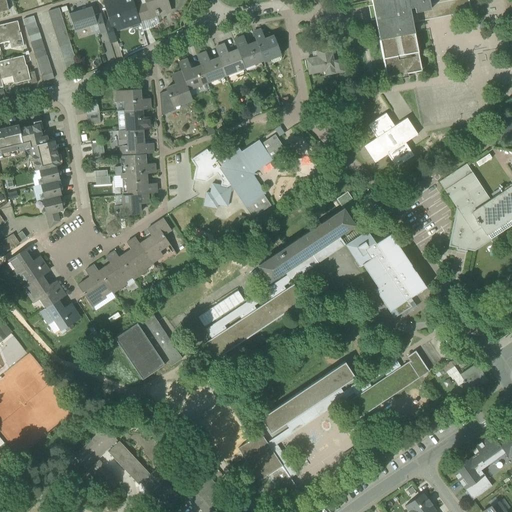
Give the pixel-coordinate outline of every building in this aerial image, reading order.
[(0,0),(0,12),(8,11),(5,0),(0,0)] [(127,21),(128,27),(140,23),(139,20),(135,8),(132,0),(107,0),(103,1),(109,21),(111,27),(127,21)] [(147,4),(150,16),(156,15),(171,10),(167,0),(144,0),(146,5),(147,4)] [(371,0),(372,5),(377,4),(380,18),(375,19),(386,78),(421,71),(412,22),(422,21),(420,11),(430,9),(430,5),(453,0),(457,0),(458,4),(469,2),(468,0),(371,0)] [(470,11),(469,2),(458,4),(457,0),(453,0),(430,5),(430,9),(420,11),(422,21),(470,11)] [(135,8),(139,20),(150,16),(147,4),(146,5),(135,8)] [(91,7),(69,14),(74,31),(97,24),(94,15),(91,7)] [(47,12),(67,74),(78,70),(59,8),(47,12)] [(100,13),(94,15),(97,24),(100,34),(106,32),(103,23),(100,13)] [(139,20),(140,23),(142,28),(159,23),(156,15),(150,16),(139,20)] [(22,20),(24,25),(36,22),(34,16),(22,20)] [(17,21),(0,25),(0,43),(8,41),(12,40),(13,48),(24,45),(20,30),(19,30),(17,21)] [(111,27),(109,21),(103,23),(106,32),(112,31),(111,27)] [(113,30),(114,31),(128,27),(127,21),(111,27),(112,31),(113,30)] [(24,25),(26,31),(37,27),(36,22),(24,25)] [(26,31),(28,37),(39,33),(37,27),(26,31)] [(106,32),(110,44),(117,41),(114,31),(113,30),(112,31),(106,32)] [(264,62),(270,60),(269,57),(279,53),(280,56),(281,56),(273,36),(264,39),(260,30),(252,33),(256,42),(263,60),(264,62)] [(28,37),(30,42),(41,39),(39,33),(28,37)] [(234,41),(237,50),(244,67),(263,60),(256,42),(247,46),(243,37),(234,41)] [(30,42),(31,48),(43,44),(41,39),(30,42)] [(315,45),(317,51),(330,49),(329,42),(315,45)] [(31,48),(33,54),(45,50),(43,44),(31,48)] [(215,48),(219,58),(225,73),(225,74),(244,67),(237,50),(228,54),(224,44),(215,48)] [(326,70),(326,74),(335,73),(335,72),(343,71),(341,60),(333,62),(330,49),(317,51),(317,52),(319,52),(320,57),(318,57),(307,60),(309,73),(326,70)] [(33,54),(35,60),(47,56),(45,50),(33,54)] [(197,56),(200,65),(210,61),(206,52),(197,56)] [(281,58),(280,56),(279,53),(269,57),(270,60),(271,62),(274,63),(280,60),(281,58)] [(0,61),(0,77),(1,80),(1,79),(12,77),(15,76),(16,83),(30,80),(28,73),(27,68),(26,68),(23,56),(0,61)] [(35,60),(41,77),(52,73),(47,56),(35,60)] [(219,58),(210,61),(200,65),(206,80),(225,73),(219,58)] [(178,63),(181,72),(187,87),(206,80),(200,65),(191,69),(187,59),(178,63)] [(30,80),(31,85),(37,83),(34,72),(28,73),(30,80)] [(191,97),(187,87),(181,72),(172,75),(175,85),(166,88),(167,91),(172,105),(173,104),(191,97)] [(54,80),(52,73),(41,77),(43,84),(54,80)] [(125,101),(125,111),(140,109),(149,109),(149,99),(139,99),(139,90),(115,91),(116,102),(125,101)] [(159,93),(161,116),(175,110),(174,107),(173,104),(172,105),(167,91),(159,93)] [(191,97),(173,104),(174,107),(192,100),(191,97)] [(287,97),(281,99),(283,105),(290,103),(287,97)] [(85,104),(86,115),(99,113),(97,99),(85,104)] [(125,101),(116,102),(116,111),(118,111),(125,111),(125,101)] [(256,104),(248,109),(253,116),(261,112),(256,104)] [(125,111),(126,130),(142,129),(151,129),(150,117),(141,118),(140,109),(125,111)] [(125,111),(118,111),(119,131),(126,130),(125,111)] [(100,123),(99,113),(86,115),(88,124),(100,123)] [(394,126),(385,113),(367,125),(376,138),(363,146),(374,163),(387,154),(395,167),(413,155),(405,143),(418,134),(406,118),(394,126)] [(510,142),(511,142),(511,117),(506,122),(503,132),(510,142)] [(39,124),(19,129),(24,150),(30,148),(35,170),(38,169),(56,165),(59,164),(54,140),(48,142),(46,136),(42,137),(39,124)] [(0,155),(3,155),(16,152),(24,150),(19,129),(18,125),(12,127),(8,128),(6,128),(4,129),(3,126),(2,126),(1,128),(1,129),(0,129),(0,155)] [(215,133),(212,125),(205,127),(208,136),(215,133)] [(275,130),(279,136),(284,133),(279,126),(275,130)] [(119,131),(121,156),(144,154),(153,153),(152,143),(143,144),(142,129),(126,130),(119,131)] [(275,134),(269,138),(271,140),(258,149),(254,143),(241,152),(232,158),(229,153),(221,159),(216,162),(215,163),(218,167),(219,167),(230,184),(227,186),(220,185),(212,183),(210,193),(206,192),(203,206),(217,208),(218,204),(227,206),(230,192),(233,189),(252,217),(259,213),(258,211),(269,203),(258,186),(259,185),(255,180),(254,181),(250,175),(252,174),(251,173),(263,165),(262,164),(285,149),(275,134)] [(259,140),(254,143),(258,149),(271,140),(269,138),(261,144),(259,140)] [(90,144),(93,159),(105,157),(102,142),(90,144)] [(238,148),(229,153),(232,158),(241,152),(238,148)] [(221,181),(220,185),(227,186),(230,184),(219,167),(218,167),(215,163),(216,162),(221,159),(214,149),(208,152),(207,149),(191,159),(196,167),(193,180),(205,182),(217,174),(221,181)] [(124,167),(125,175),(145,174),(154,173),(153,163),(144,164),(144,154),(121,156),(120,156),(121,167),(124,167)] [(466,248),(474,250),(511,224),(511,185),(490,201),(466,164),(439,182),(457,209),(449,245),(457,247),(457,248),(458,248),(458,247),(465,248),(465,249),(466,249),(466,248)] [(56,165),(38,169),(41,179),(40,179),(39,179),(38,181),(38,183),(38,185),(40,184),(57,180),(59,180),(58,175),(60,174),(60,173),(59,171),(58,170),(57,169),(56,165)] [(121,175),(123,195),(147,193),(155,193),(155,183),(146,184),(145,174),(125,175),(121,175)] [(110,176),(107,177),(95,177),(96,185),(110,184),(110,176)] [(57,180),(40,184),(42,194),(41,195),(40,196),(40,198),(40,200),(42,199),(59,195),(61,195),(60,190),(61,189),(61,188),(61,186),(60,185),(59,185),(57,180)] [(336,199),(343,210),(347,214),(357,207),(347,191),(336,199)] [(147,203),(147,193),(123,195),(124,205),(115,206),(115,216),(139,214),(138,204),(147,203)] [(60,200),(59,195),(42,199),(44,208),(43,209),(42,210),(42,213),(43,214),(45,215),(57,212),(63,210),(62,205),(63,203),(63,201),(62,200),(60,200)] [(114,196),(115,206),(124,205),(123,195),(114,196)] [(353,225),(347,214),(343,210),(258,266),(268,281),(284,271),(338,235),(353,225)] [(45,215),(49,228),(60,221),(57,212),(45,215)] [(156,223),(163,235),(171,230),(163,218),(156,223)] [(250,221),(238,218),(236,227),(248,230),(250,221)] [(151,236),(139,244),(150,260),(160,253),(159,251),(169,244),(163,235),(156,223),(147,229),(151,236)] [(283,286),(367,230),(363,225),(341,239),(338,235),(284,271),(287,275),(245,303),(205,329),(209,334),(223,324),(224,326),(239,316),(238,314),(253,304),(254,306),(269,296),(268,294),(282,285),(283,286)] [(374,289),(389,312),(406,300),(410,298),(426,287),(415,271),(414,271),(410,266),(411,265),(390,234),(376,244),(367,230),(345,245),(359,267),(362,265),(377,287),(374,289)] [(21,239),(22,240),(26,238),(22,232),(18,234),(21,239)] [(14,246),(19,243),(13,234),(8,237),(14,246)] [(10,249),(14,246),(8,237),(4,240),(10,249)] [(126,243),(130,250),(139,244),(135,237),(126,243)] [(0,244),(5,252),(10,249),(4,240),(0,242),(0,244)] [(150,260),(139,244),(130,250),(132,252),(128,255),(126,252),(119,258),(130,274),(133,279),(147,270),(146,269),(143,265),(150,260)] [(24,272),(30,282),(45,273),(48,270),(39,257),(32,262),(24,250),(6,262),(17,277),(21,274),(24,272)] [(105,257),(110,263),(119,258),(114,251),(105,257)] [(160,253),(150,260),(152,263),(163,256),(160,253)] [(123,279),(130,274),(119,258),(110,263),(112,266),(107,269),(106,266),(98,271),(109,288),(111,291),(112,293),(126,284),(123,279)] [(150,260),(143,265),(146,269),(153,264),(152,263),(150,260)] [(85,270),(89,277),(98,271),(94,265),(85,270)] [(102,292),(109,288),(98,271),(89,277),(91,280),(87,282),(85,280),(77,285),(92,307),(105,298),(104,296),(102,292)] [(21,274),(28,284),(30,282),(24,272),(21,274)] [(53,284),(45,273),(30,282),(28,284),(23,287),(33,302),(40,297),(47,307),(57,301),(65,295),(56,282),(53,284)] [(130,274),(123,279),(126,284),(128,287),(135,282),(133,279),(130,274)] [(204,344),(214,360),(304,300),(293,284),(286,290),(283,286),(282,285),(268,294),(269,296),(271,299),(256,309),(254,306),(253,304),(238,314),(239,316),(241,319),(226,329),(224,326),(223,324),(209,334),(212,339),(204,344)] [(102,292),(104,296),(111,291),(109,288),(102,292)] [(237,290),(197,317),(204,327),(244,300),(237,290)] [(406,300),(411,307),(412,309),(416,307),(410,298),(406,300)] [(389,312),(393,318),(411,307),(406,300),(389,312)] [(40,312),(47,324),(54,319),(52,316),(63,309),(57,301),(47,307),(40,312)] [(55,319),(62,329),(64,327),(67,331),(73,327),(70,323),(79,318),(70,304),(63,309),(52,316),(54,319),(55,319)] [(114,337),(142,379),(168,362),(171,366),(182,358),(149,309),(137,316),(140,320),(114,337)] [(117,312),(107,319),(110,323),(120,316),(117,312)] [(0,341),(11,333),(0,319),(0,341)] [(54,319),(47,324),(53,333),(59,330),(62,329),(55,319),(54,319)] [(409,361),(408,362),(419,378),(428,371),(415,351),(406,357),(409,361)] [(28,355),(0,378),(0,433),(17,454),(71,408),(28,355)] [(449,362),(453,367),(462,360),(459,356),(449,362)] [(282,466),(290,478),(296,474),(276,444),(354,393),(353,391),(368,382),(368,383),(383,373),(383,372),(397,362),(394,357),(343,392),(340,387),(285,423),(288,428),(267,443),(282,466)] [(263,423),(270,434),(285,423),(340,387),(355,377),(353,374),(348,367),(345,362),(260,418),(263,423)] [(359,417),(419,378),(408,362),(400,367),(397,362),(383,372),(383,373),(386,377),(371,387),(368,383),(368,382),(353,391),(354,393),(356,396),(348,402),(359,417)] [(476,363),(459,374),(464,382),(458,386),(465,395),(487,380),(476,363)] [(453,378),(458,386),(464,382),(459,374),(453,378)] [(224,457),(237,448),(246,443),(223,408),(201,423),(224,457)] [(86,468),(116,440),(104,427),(74,455),(74,456),(86,468)] [(451,471),(472,500),(492,486),(480,469),(504,452),(511,462),(511,428),(500,437),(499,436),(496,438),(497,439),(496,440),(491,434),(474,446),(479,452),(471,458),(471,457),(466,460),(466,459),(462,462),(462,463),(451,471)] [(267,475),(282,466),(267,443),(260,433),(246,443),(237,448),(259,481),(267,475)] [(107,452),(138,485),(147,476),(149,474),(119,441),(107,452)] [(108,492),(119,482),(98,460),(87,470),(108,492)] [(290,478),(282,466),(267,475),(283,499),(298,490),(290,478)] [(186,482),(200,497),(215,483),(201,468),(186,482)] [(147,476),(153,481),(158,476),(153,470),(149,474),(147,476)] [(157,501),(165,510),(179,498),(158,476),(153,481),(157,486),(151,492),(159,500),(157,501)] [(181,487),(203,511),(208,511),(211,509),(200,497),(186,482),(181,487)] [(235,511),(239,509),(215,483),(200,497),(211,509),(208,511),(235,511)] [(434,511),(435,511),(436,511),(431,505),(432,504),(428,498),(427,499),(422,493),(404,506),(409,511),(408,511),(434,511)] [(481,511),(505,511),(498,502),(491,507),(490,506),(481,511)]
